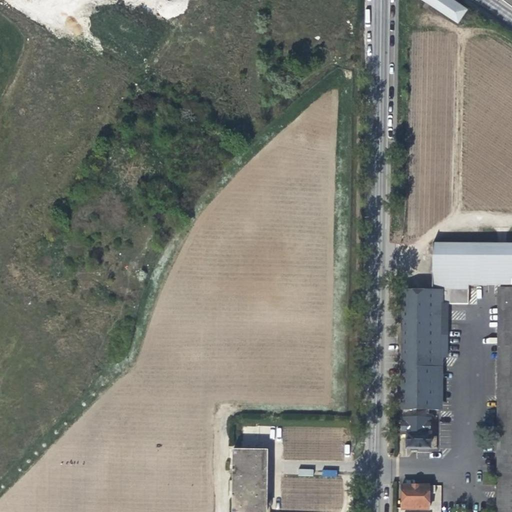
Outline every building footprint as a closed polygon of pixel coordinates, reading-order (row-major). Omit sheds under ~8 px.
[(21,0),(41,12),(47,0),(21,0)] [(153,0),(145,0),(108,46),(148,79),(189,29),(153,0)] [(450,0),(422,0),(457,23),(466,10),(450,0)] [(50,100),(14,144),(28,155),(60,180),(95,136),(50,100)] [(181,172),(193,180),(223,140),(210,131),(181,172)] [(28,155),(6,182),(41,208),(60,180),(28,155)] [(6,182),(0,177),(0,245),(9,252),(41,208),(6,182)] [(0,245),(0,262),(9,252),(0,245)] [(443,288),(467,289),(467,285),(478,286),(478,282),(511,281),(511,245),(432,245),(432,265),(432,288),(443,288)] [(469,307),(469,289),(467,289),(443,288),(443,290),(403,290),(402,361),(401,437),(404,437),(407,437),(407,450),(428,450),(429,411),(437,411),(438,359),(447,359),(448,313),(439,312),(438,306),(469,307)] [(511,511),(511,289),(497,289),(496,421),(495,511),(511,511)] [(232,511),(265,511),(266,451),(233,451),(232,511)] [(401,511),(428,511),(428,501),(428,487),(402,487),(401,508),(401,511)] [(436,487),(428,487),(428,501),(436,501),(436,487)]
